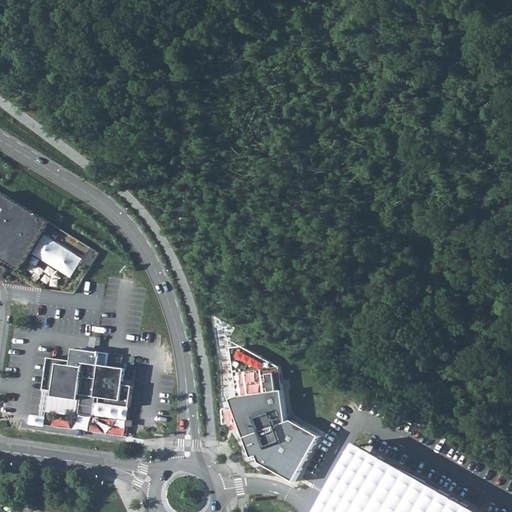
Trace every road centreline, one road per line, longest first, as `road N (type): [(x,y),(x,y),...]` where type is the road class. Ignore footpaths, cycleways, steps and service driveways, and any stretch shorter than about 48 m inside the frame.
road 1 (unclassified): [(187,463),(180,335),(146,254),(113,212),(0,136)]
road 2 (tertiary): [(0,450),(157,481)]
